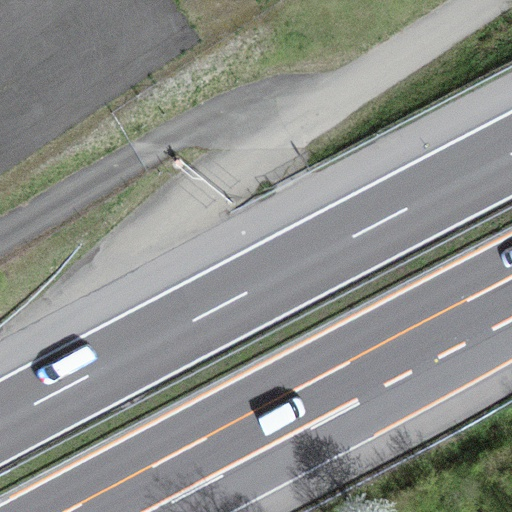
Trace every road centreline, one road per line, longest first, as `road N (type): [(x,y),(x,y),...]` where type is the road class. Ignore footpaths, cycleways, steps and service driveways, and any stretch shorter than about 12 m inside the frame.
road 1 (motorway): [(511,153),(0,422)]
road 2 (motorway): [(66,511),(511,277)]
road 3 (track): [(294,126),(176,134),(0,234)]
